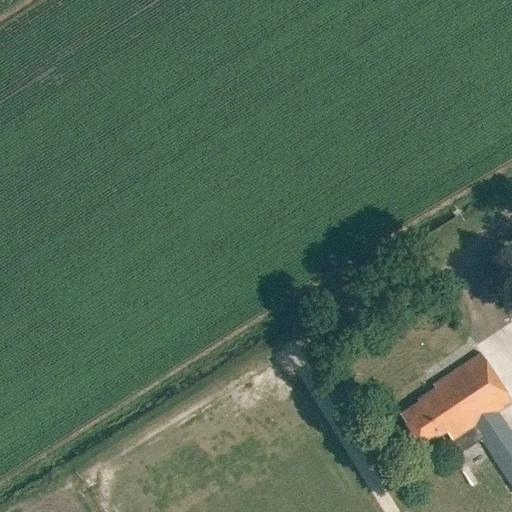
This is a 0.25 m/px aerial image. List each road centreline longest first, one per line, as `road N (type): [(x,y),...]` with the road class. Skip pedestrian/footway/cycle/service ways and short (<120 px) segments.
road 1 (residential): [(511,206),(293,345)]
road 2 (track): [(293,345),(85,479)]
